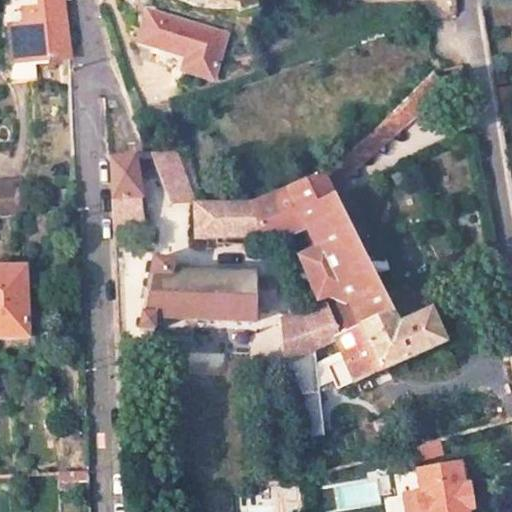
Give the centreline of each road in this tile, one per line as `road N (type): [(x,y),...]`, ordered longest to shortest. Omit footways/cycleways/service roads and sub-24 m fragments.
road 1 (residential): [(105,511),(83,21)]
road 2 (residential): [(511,260),(475,0)]
